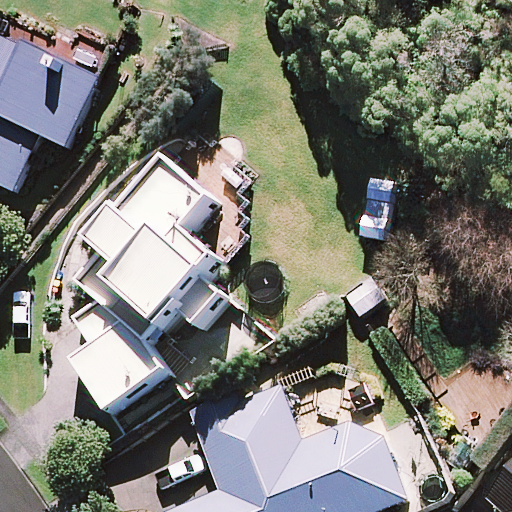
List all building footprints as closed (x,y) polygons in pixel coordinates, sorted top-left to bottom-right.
[(8,30),(0,26),(0,195),(23,207),(49,151),(76,163),(109,92),(2,42),(8,30)] [(97,355),(77,369),(117,429),(180,387),(164,363),(174,351),(178,354),(195,333),(210,346),(237,315),(219,299),(235,280),(202,251),(230,219),(173,170),(128,221),(118,212),(88,246),(99,255),(94,261),(104,269),(82,295),(111,320),(85,337),(97,355)] [(401,193),(377,189),(367,242),(391,247),(401,193)] [(414,511),(363,374),(292,401),(290,395),(201,428),(229,502),(202,511),(414,511)] [(511,511),(511,486),(496,504),(504,511),(511,511)]
